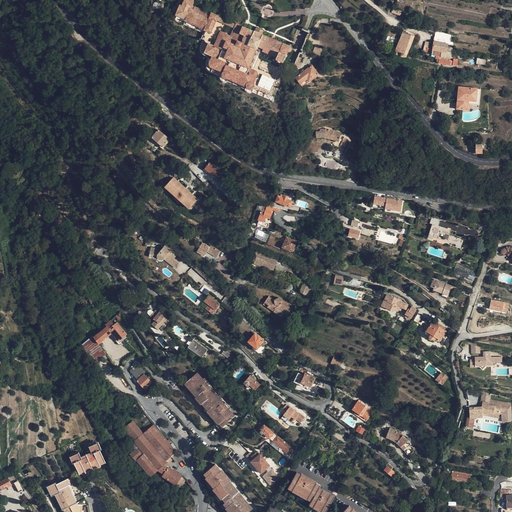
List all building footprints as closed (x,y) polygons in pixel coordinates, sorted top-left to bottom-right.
[(160,0),(153,0),(151,5),(163,10),(165,4),(160,1),(160,0)] [(224,74),(241,82),(243,86),(249,87),(267,96),(276,75),(248,62),(256,45),(282,57),(290,42),(188,0),(177,0),(171,13),(198,28),(197,34),(200,35),(197,42),(199,48),(207,53),(202,60),(203,64),(208,67),(216,70),(217,76),(224,74)] [(414,37),(404,33),(396,50),(394,55),(400,57),(405,58),(414,37)] [(441,52),(440,57),(446,58),(451,59),(453,46),(440,43),(440,39),(434,38),(434,40),(432,50),(432,51),(441,52)] [(432,51),(432,50),(429,49),(427,49),(429,43),(426,42),(423,52),(432,55),(432,51)] [(312,52),(320,55),(322,49),(314,46),(312,52)] [(439,64),(442,64),(452,66),(453,62),(446,61),(439,60),(440,57),(436,56),(435,60),(437,60),(437,62),(438,63),(438,64),(439,64)] [(295,78),(302,87),(318,75),(315,71),(318,69),(319,70),(320,69),(320,68),(319,66),(317,66),(316,65),(315,64),(314,64),(312,64),(311,65),(312,66),(305,71),(302,73),(295,78)] [(334,76),(332,75),(329,83),(331,83),(334,84),(337,77),(334,76)] [(382,83),(376,75),(373,79),(379,86),(382,83)] [(481,90),(459,88),(459,92),(460,92),(460,96),(458,96),(457,110),(463,111),(465,101),(477,103),(477,97),(480,97),(481,90)] [(480,97),(477,97),(477,103),(465,101),(463,111),(469,111),(470,105),(479,106),(480,97)] [(336,137),(340,138),(341,135),(341,134),(334,132),(325,129),(321,130),(321,132),(316,132),(317,138),(323,138),(331,140),(335,141),(336,137)] [(170,140),(159,131),(152,138),(163,148),(170,140)] [(349,141),(345,139),(344,140),(343,140),(339,148),(344,150),(349,141)] [(484,145),(475,145),(476,154),(482,154),(482,148),(484,148),(484,145)] [(220,171),(209,163),(205,169),(215,177),(220,171)] [(174,178),(166,187),(190,209),(198,200),(174,178)] [(181,202),(189,210),(190,209),(166,187),(165,188),(179,200),(181,202)] [(278,196),(276,201),(290,207),(292,201),(288,199),(288,197),(284,196),(283,198),(278,196)] [(401,207),(402,200),(375,196),(374,204),(386,205),(385,208),(392,210),(393,206),(401,207)] [(278,211),(279,208),(264,204),(263,207),(261,212),(260,216),(259,219),(258,221),(257,223),(267,227),(270,219),(272,214),(271,213),(272,209),(278,211)] [(262,240),(265,233),(257,229),(254,237),(262,240)] [(358,238),(360,232),(350,229),(349,236),(358,238)] [(283,247),(292,251),(297,242),(287,237),(283,247)] [(210,247),(202,243),(197,252),(204,256),(207,251),(217,257),(220,251),(210,245),(210,247)] [(151,250),(164,259),(168,254),(171,250),(165,245),(161,250),(151,248),(151,250)] [(164,259),(151,250),(149,257),(158,258),(158,259),(159,260),(161,261),(162,260),(163,260),(164,259)] [(171,250),(168,254),(174,259),(178,255),(171,250)] [(266,257),(267,255),(256,250),(251,261),(254,262),(254,264),(262,267),(263,265),(274,270),(277,261),(266,257)] [(168,254),(164,259),(176,268),(179,263),(174,259),(168,254)] [(238,257),(232,254),(229,261),(235,263),(238,257)] [(456,264),(453,272),(473,281),(477,274),(456,264)] [(342,285),(343,276),(335,275),(333,284),(342,285)] [(447,297),(450,290),(452,289),(453,286),(433,280),(431,287),(434,288),(434,290),(443,293),(442,296),(447,297)] [(308,291),(310,288),(303,284),(303,286),(300,290),(299,292),(310,298),(313,293),(308,291)] [(213,314),(220,304),(209,295),(204,301),(208,304),(205,308),(213,314)] [(399,310),(401,311),(402,309),(400,308),(400,307),(406,309),(408,305),(402,302),(403,301),(387,295),(385,300),(384,301),(382,306),(394,311),(394,310),(398,312),(399,310)] [(268,297),(264,302),(275,309),(274,311),(282,316),(284,313),(287,308),(282,304),(283,302),(279,298),(274,301),(268,297)] [(491,299),(489,309),(507,313),(509,303),(491,299)] [(263,304),(274,311),(275,309),(264,302),(263,304)] [(96,303),(92,305),(97,315),(101,313),(96,303)] [(409,321),(417,309),(412,306),(410,310),(408,312),(407,311),(405,313),(405,314),(406,315),(405,317),(406,318),(406,319),(409,321)] [(152,317),(149,321),(158,330),(163,324),(165,322),(170,326),(174,320),(167,314),(162,310),(160,312),(156,310),(154,313),(157,315),(156,316),(154,319),(152,317)] [(413,320),(421,325),(424,319),(421,317),(422,316),(418,314),(413,320)] [(111,320),(108,322),(105,324),(107,327),(109,329),(115,325),(111,320)] [(109,330),(112,333),(119,341),(121,339),(127,334),(117,322),(115,325),(109,329),(109,330)] [(427,330),(426,331),(431,334),(429,337),(435,341),(435,340),(436,338),(440,340),(446,332),(444,330),(446,328),(438,323),(437,326),(434,324),(432,323),(430,326),(427,324),(425,328),(424,328),(427,330)] [(99,343),(111,334),(112,333),(109,330),(109,329),(107,327),(95,336),(99,343)] [(255,334),(249,342),(257,349),(264,341),(261,339),(262,339),(258,335),(257,336),(255,334)] [(93,336),(82,345),(95,363),(103,357),(106,355),(93,336)] [(190,345),(204,355),(208,350),(194,340),(190,345)] [(256,351),(257,349),(249,342),(247,343),(256,351)] [(202,358),(204,355),(190,345),(188,348),(202,358)] [(476,354),(464,354),(464,356),(462,356),(462,361),(470,361),(472,363),(474,366),(478,362),(484,362),(484,359),(490,359),(489,354),(482,354),(482,348),(476,348),(476,354)] [(225,350),(222,354),(232,360),(234,357),(225,350)] [(346,363),(334,357),(331,364),(339,367),(341,363),(345,365),(346,363)] [(130,371),(138,380),(144,374),(146,372),(138,364),(130,371)] [(441,372),(435,380),(442,385),(448,378),(441,372)] [(198,396),(197,397),(203,403),(204,403),(209,409),(208,410),(220,423),(221,423),(224,426),(235,416),(198,373),(186,383),(198,396)] [(301,382),(311,387),(315,378),(305,373),(304,376),(298,373),(294,382),(299,385),(301,382)] [(152,382),(144,374),(138,380),(137,380),(145,389),(152,382)] [(251,376),(246,381),(252,387),(255,389),(260,384),(251,376)] [(185,384),(196,397),(197,397),(198,396),(186,383),(185,384)] [(491,399),(492,396),(483,394),(481,406),(483,406),(484,402),(490,402),(491,399)] [(504,419),(511,419),(511,414),(511,403),(508,402),(491,399),(490,402),(484,402),(483,406),(481,406),(470,407),(471,412),(472,416),(475,416),(483,416),(483,414),(488,412),(500,414),(500,412),(503,413),(504,419)] [(361,416),(360,418),(366,422),(371,415),(368,413),(370,409),(358,401),(353,410),(361,416)] [(288,419),(288,420),(292,423),(296,419),(301,423),(305,418),(300,413),(299,414),(290,407),(287,404),(284,409),(286,411),(283,415),(288,419)] [(218,425),(219,424),(220,423),(208,410),(207,411),(207,412),(218,425)] [(131,444),(144,434),(133,421),(124,429),(130,437),(127,440),(131,444)] [(144,433),(144,434),(131,444),(132,446),(126,451),(136,461),(137,460),(151,476),(158,471),(164,474),(163,477),(177,485),(182,476),(164,465),(168,462),(169,463),(174,459),(172,457),(177,452),(154,425),(144,433)] [(264,425),(260,429),(261,430),(260,432),(262,434),(263,433),(270,438),(274,433),(264,425)] [(362,435),(365,429),(358,425),(355,431),(362,435)] [(394,430),(390,428),(386,437),(389,438),(392,440),(396,442),(400,445),(402,448),(403,450),(411,445),(409,442),(406,439),(403,436),(398,433),(394,430)] [(278,437),(273,441),(289,455),(294,450),(278,437)] [(81,457),(80,455),(71,459),(73,464),(74,463),(79,472),(84,469),(85,470),(99,464),(99,462),(105,460),(100,450),(102,449),(99,444),(90,449),(92,452),(81,457)] [(183,460),(177,452),(172,457),(174,459),(178,464),(183,460)] [(258,452),(252,456),(254,459),(251,462),(261,474),(270,466),(258,452)] [(250,462),(251,462),(254,459),(252,456),(249,454),(246,457),(250,462)] [(100,466),(100,464),(99,464),(85,470),(85,471),(86,472),(100,466)] [(208,476),(207,477),(216,487),(214,488),(223,498),(224,498),(227,501),(225,503),(220,507),(224,511),(249,511),(253,509),(216,465),(206,473),(208,476)] [(395,473),(387,467),(384,470),(392,476),(395,473)] [(452,480),(456,481),(456,479),(465,480),(465,481),(469,482),(471,474),(453,471),(452,480)] [(294,488),(293,489),(309,498),(309,497),(313,499),(311,501),(311,502),(326,511),(334,497),(319,488),(321,486),(297,472),(289,486),(294,488)] [(187,478),(182,476),(177,485),(181,488),(187,478)] [(207,477),(206,478),(205,479),(214,489),(214,488),(216,487),(207,477)] [(0,481),(0,491),(0,492),(1,492),(2,491),(3,489),(12,485),(8,478),(0,481)] [(80,511),(80,507),(79,507),(79,504),(78,504),(77,503),(75,504),(66,486),(68,485),(65,480),(57,484),(56,483),(49,486),(53,496),(55,495),(63,510),(63,509),(65,511),(66,511),(80,511)] [(22,489),(18,481),(15,483),(19,492),(23,490),(22,489)] [(77,503),(69,485),(68,485),(66,486),(75,504),(77,503)] [(221,500),(222,499),(223,498),(214,488),(214,489),(213,490),(221,500)] [(307,500),(308,499),(309,498),(293,489),(292,491),(307,500)] [(322,511),(325,511),(326,511),(311,502),(310,505),(322,511)]
